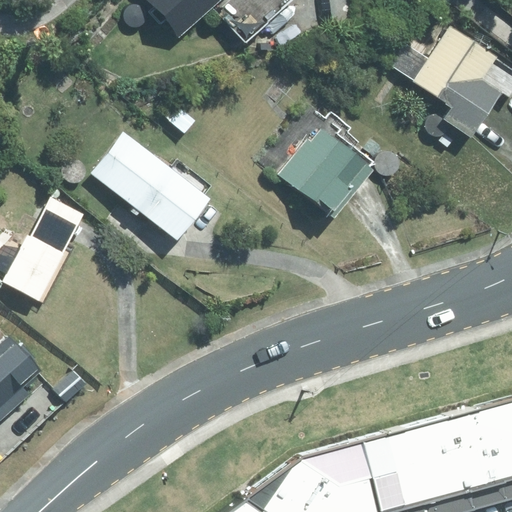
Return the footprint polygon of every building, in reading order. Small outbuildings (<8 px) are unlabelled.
[(145,0),(175,34),(213,0),(145,0)] [(244,0),(217,0),(213,4),(241,36),(261,19),(244,0)] [(444,103),(437,115),(464,132),(492,87),(505,95),(511,84),(511,70),(488,56),(490,53),(431,15),(394,72),(444,103)] [(166,119),(180,131),(190,118),(176,107),(166,119)] [(300,137),(273,170),(326,213),(365,164),(316,125),(304,140),(300,137)] [(204,193),(119,128),(86,171),(171,236),(204,193)] [(370,139),(363,148),(372,155),(379,146),(370,139)] [(24,232),(0,275),(0,279),(33,297),(79,211),(49,194),(27,234),(24,232)] [(0,409),(22,390),(16,384),(34,367),(5,333),(0,337),(0,409)] [(216,511),(387,511),(511,474),(511,398),(355,444),(355,469),(329,480),(281,465),(251,511),(246,511),(233,500),(216,511)]
